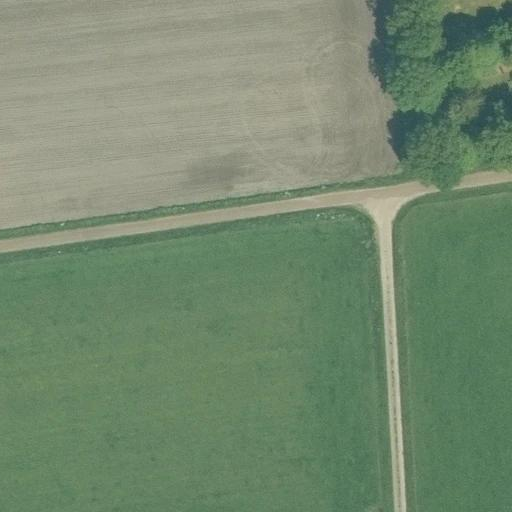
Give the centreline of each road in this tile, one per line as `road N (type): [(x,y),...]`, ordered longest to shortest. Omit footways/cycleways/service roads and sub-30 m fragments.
road 1 (unclassified): [(0,249),(385,193)]
road 2 (unclassified): [(401,511),(385,193)]
road 3 (unclassified): [(385,193),(511,176)]
